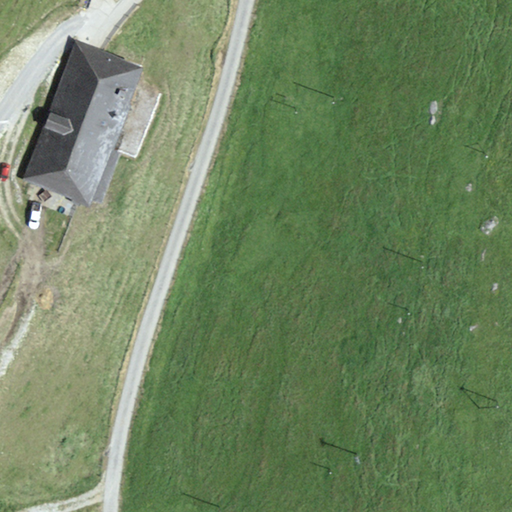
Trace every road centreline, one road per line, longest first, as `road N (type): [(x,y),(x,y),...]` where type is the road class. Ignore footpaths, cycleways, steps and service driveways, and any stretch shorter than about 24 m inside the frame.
road 1 (unclassified): [(249,0),(136,369),(110,511)]
road 2 (track): [(24,75),(2,190),(32,266),(26,305),(0,366)]
road 3 (track): [(24,75),(60,35),(127,0)]
